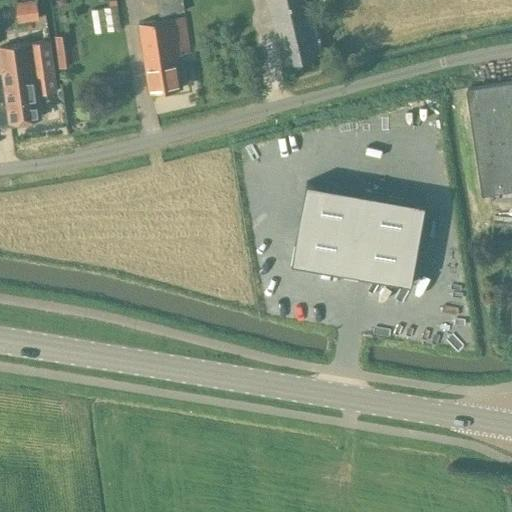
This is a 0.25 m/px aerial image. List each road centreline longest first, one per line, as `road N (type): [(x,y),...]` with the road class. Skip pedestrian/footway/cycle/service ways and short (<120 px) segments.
road 1 (residential): [(0,171),(67,162),(511,48)]
road 2 (tertiary): [(0,343),(511,425)]
